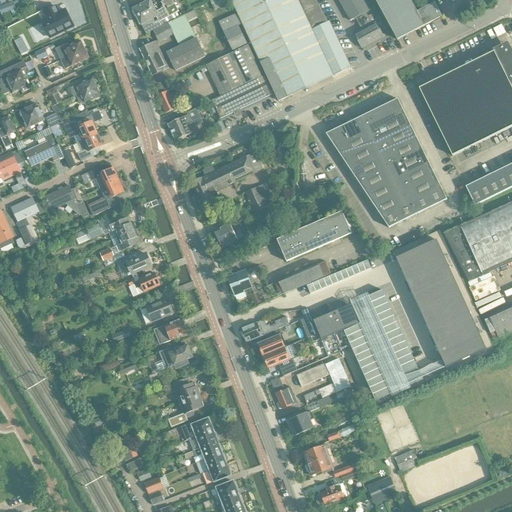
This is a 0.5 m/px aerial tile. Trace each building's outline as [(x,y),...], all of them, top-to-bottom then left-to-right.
[(150,1),(133,10),(137,17),(136,18),(140,24),(141,25),(146,34),(153,31),(177,19),(175,14),(179,12),(172,0),(167,0),(161,3),(164,7),(161,8),(162,10),(156,13),(150,1)] [(212,0),(211,1),(215,10),(232,2),(261,65),(270,60),(288,97),(289,97),(351,68),(329,22),(328,23),(315,0),(212,0)] [(338,0),(348,18),(350,21),(356,18),(365,13),(369,10),(363,0),(338,0)] [(375,0),(397,40),(398,40),(405,36),(415,31),(434,22),(442,17),(434,3),(417,12),(410,0),(375,0)] [(13,3),(0,7),(0,10),(2,15),(16,10),(13,3)] [(47,19),(42,22),(50,38),(73,26),(65,10),(59,13),(56,7),(44,13),(47,19)] [(177,19),(153,31),(159,42),(174,35),(175,37),(177,41),(179,46),(167,52),(175,71),(204,57),(196,38),(195,39),(187,23),(197,18),(194,11),(177,19)] [(362,30),(354,35),(362,48),(383,36),(376,23),(372,25),(365,13),(356,18),(362,30)] [(236,14),(225,19),(229,29),(223,32),(231,51),(246,44),(238,25),(240,24),(236,14)] [(63,46),(56,49),(57,52),(61,60),(85,49),(81,41),(64,49),(63,46)] [(156,41),(140,50),(146,63),(163,55),(156,41)] [(494,52),(419,89),(453,156),(511,127),(511,50),(509,45),(508,43),(493,50),(494,52)] [(248,46),(207,66),(221,96),(263,77),(248,46)] [(45,49),(35,54),(38,60),(48,55),(45,49)] [(85,49),(61,60),(65,70),(68,68),(89,58),(85,49)] [(153,76),(169,68),(163,55),(146,63),(153,76)] [(270,60),(261,65),(266,75),(274,91),(279,102),(288,97),(270,60)] [(24,62),(10,68),(20,90),(28,86),(21,70),(27,68),(26,67),(24,62)] [(43,69),(44,71),(43,71),(46,79),(52,76),(48,66),(43,69)] [(0,76),(1,79),(0,79),(0,86),(4,95),(11,91),(12,94),(20,90),(10,68),(2,72),(0,72),(0,76)] [(221,96),(212,100),(212,102),(217,112),(220,119),(221,119),(273,95),(272,92),(274,91),(266,75),(263,77),(221,96)] [(93,78),(70,89),(74,97),(76,96),(80,94),(97,86),(93,78)] [(80,94),(76,96),(79,104),(84,102),(84,103),(101,95),(97,86),(80,94)] [(173,89),(158,96),(166,114),(181,106),(173,89)] [(58,94),(49,98),(53,107),(58,105),(62,103),(58,94)] [(369,113),(376,127),(404,113),(398,99),(369,113)] [(212,102),(206,105),(211,114),(217,112),(212,102)] [(37,104),(29,108),(20,112),(28,129),(37,125),(45,121),(37,104)] [(58,105),(53,107),(57,115),(60,122),(66,120),(58,105)] [(188,126),(192,124),(194,128),(204,123),(197,109),(187,113),(188,115),(168,124),(176,142),(192,134),(188,126)] [(77,123),(66,128),(71,138),(80,134),(83,141),(98,134),(95,127),(96,127),(91,116),(88,118),(85,112),(74,117),(77,123)] [(369,113),(355,120),(362,134),(368,131),(376,127),(369,113)] [(376,127),(368,131),(375,143),(411,126),(404,113),(376,127)] [(56,114),(46,118),(50,128),(57,125),(60,124),(56,114)] [(15,132),(9,117),(0,121),(3,128),(0,129),(0,135),(2,139),(6,148),(12,145),(8,136),(15,132)] [(341,127),(348,141),(362,134),(355,120),(341,127)] [(417,138),(411,126),(375,143),(381,156),(417,138)] [(341,127),(326,135),(335,147),(348,141),(341,127)] [(25,153),(21,155),(24,162),(28,160),(31,166),(40,163),(52,157),(54,162),(59,160),(55,151),(57,149),(51,135),(52,134),(50,128),(42,132),(45,137),(47,142),(25,153)] [(335,147),(343,159),(375,143),(368,131),(362,134),(348,141),(335,147)] [(93,157),(90,152),(103,146),(98,134),(83,141),(76,144),(81,153),(78,154),(82,162),(93,157)] [(423,151),(417,138),(381,156),(387,168),(394,165),(423,151)] [(343,159),(350,171),(381,156),(375,143),(343,159)] [(0,179),(19,170),(17,165),(23,162),(18,151),(17,150),(0,158),(0,179)] [(423,151),(394,165),(400,177),(429,163),(423,151)] [(203,204),(210,201),(212,202),(216,200),(217,197),(215,192),(263,170),(255,153),(214,172),(212,167),(203,171),(205,176),(193,182),(203,204)] [(350,171),(358,182),(387,168),(381,156),(350,171)] [(76,167),(72,158),(66,161),(69,170),(76,167)] [(96,180),(100,189),(119,181),(114,169),(113,169),(110,163),(88,173),(92,182),(96,180)] [(435,176),(429,163),(400,177),(406,190),(435,176)] [(394,165),(387,168),(358,182),(366,194),(400,177),(394,165)] [(511,188),(511,167),(511,165),(502,170),(511,188)] [(511,188),(502,170),(493,174),(502,193),(511,188)] [(502,193),(493,174),(484,178),(494,197),(502,193)] [(441,188),(435,176),(406,190),(412,202),(426,196),(441,188)] [(366,194),(374,206),(406,190),(400,177),(366,194)] [(475,183),(484,202),(494,197),(484,178),(475,183)] [(119,181),(100,189),(105,199),(101,200),(102,202),(89,208),(93,217),(117,206),(113,198),(124,192),(119,181)] [(466,187),(475,206),(484,202),(475,183),(466,187)] [(69,186),(45,197),(52,211),(65,204),(79,217),(82,215),(83,218),(88,215),(76,189),(71,191),(69,186)] [(256,188),(246,193),(253,210),(255,213),(266,208),(256,188)] [(432,207),(447,200),(441,188),(426,196),(432,207)] [(382,218),(399,209),(412,203),(412,202),(406,190),(374,206),(382,218)] [(412,202),(418,214),(432,207),(426,196),(412,202)] [(33,199),(12,208),(18,222),(27,217),(38,212),(39,215),(45,212),(40,200),(34,203),(33,199)] [(399,209),(404,221),(418,214),(412,202),(412,203),(399,209)] [(389,228),(404,221),(399,209),(382,218),(389,228)] [(0,249),(15,243),(12,239),(14,238),(1,211),(0,211),(0,249)] [(277,241),(287,263),(352,234),(342,212),(277,240),(277,241)] [(214,231),(212,235),(214,239),(218,240),(222,249),(237,241),(244,238),(240,231),(235,221),(240,219),(238,213),(227,218),(230,224),(214,231)] [(48,217),(43,219),(47,226),(51,224),(48,217)] [(113,225),(113,226),(107,229),(112,241),(119,237),(136,230),(132,222),(131,223),(128,218),(113,225)] [(511,222),(503,227),(511,245),(511,244),(511,222)] [(99,225),(86,231),(90,240),(103,234),(99,225)] [(503,227),(493,231),(501,249),(511,245),(503,227)] [(136,230),(119,237),(112,241),(118,252),(124,249),(125,251),(140,244),(137,238),(139,237),(136,230)] [(493,231),(484,235),(492,253),(501,249),(493,231)] [(484,235),(474,239),(478,248),(482,256),(482,258),(492,253),(484,235)] [(31,237),(23,241),(26,246),(33,242),(31,237)] [(21,239),(16,241),(20,250),(25,248),(21,239)] [(474,239),(460,246),(464,254),(478,248),(474,239)] [(434,348),(436,346),(446,367),(486,349),(436,240),(396,258),(407,281),(404,283),(409,293),(412,292),(432,336),(429,337),(434,348)] [(511,247),(511,245),(501,249),(508,264),(511,271),(511,247)] [(478,248),(464,254),(468,262),(482,256),(478,248)] [(501,249),(492,253),(499,268),(502,276),(511,271),(508,264),(501,249)] [(110,250),(100,254),(104,262),(114,257),(110,250)] [(492,253),(482,258),(485,264),(489,271),(489,273),(493,280),(502,276),(499,268),(492,253)] [(125,264),(126,268),(125,268),(129,276),(130,275),(130,276),(142,270),(144,274),(152,270),(150,267),(151,266),(146,255),(125,264)] [(482,256),(468,262),(471,270),(485,264),(482,258),(482,256)] [(368,260),(362,263),(366,271),(371,269),(368,260)] [(362,263),(357,265),(360,273),(366,271),(362,263)] [(273,299),(331,275),(326,264),(268,287),(273,299)] [(485,264),(471,270),(475,277),(489,271),(485,264)] [(357,265),(351,267),(355,276),(360,273),(357,265)] [(351,267),(346,270),(349,278),(355,276),(351,267)] [(346,270),(340,272),(344,280),(349,278),(346,270)] [(239,274),(228,278),(235,296),(237,300),(246,297),(244,291),(252,289),(251,286),(252,285),(248,274),(247,274),(246,271),(239,274)] [(489,271),(475,277),(476,279),(479,286),(493,280),(489,273),(489,271)] [(80,285),(100,276),(98,272),(78,281),(80,285)] [(340,272),(335,274),(338,283),(344,280),(340,272)] [(135,285),(136,289),(139,295),(145,292),(145,293),(160,286),(159,284),(160,283),(159,280),(157,279),(155,273),(139,280),(138,277),(128,282),(130,287),(135,285)] [(7,277),(15,294),(21,291),(13,274),(7,277)] [(335,274),(329,277),(333,285),(338,283),(335,274)] [(329,277),(324,279),(327,287),(333,285),(329,277)] [(324,279),(318,281),(321,290),(327,287),(324,279)] [(318,281),(312,284),(316,292),(321,290),(318,281)] [(312,284),(307,286),(308,290),(310,294),(316,292),(312,284)] [(369,296),(368,297),(371,304),(386,297),(383,291),(369,296)] [(251,294),(256,306),(262,304),(257,292),(251,294)] [(367,294),(350,301),(361,324),(363,331),(366,337),(369,343),(372,350),(375,356),(378,362),(381,369),(383,375),(386,381),(389,388),(392,394),(408,386),(406,380),(403,374),(400,367),(397,361),(394,355),(391,348),(388,342),(385,335),(382,329),(380,323),(377,316),(374,310),(371,304),(368,297),(367,294)] [(386,297),(371,304),(374,310),(388,303),(386,297)] [(88,300),(78,304),(81,310),(90,306),(88,300)] [(174,314),(168,300),(147,308),(152,322),(174,314)] [(388,303),(374,310),(377,316),(391,310),(388,303)] [(511,331),(511,304),(488,315),(489,318),(484,320),(491,334),(495,332),(498,338),(511,331)] [(351,306),(314,322),(319,334),(322,340),(334,335),(359,324),(351,306)] [(308,309),(302,312),(305,319),(308,328),(315,326),(313,322),(312,319),(309,311),(308,309)] [(391,310),(377,316),(377,317),(380,323),(394,316),(391,310)] [(394,316),(380,323),(382,329),(397,322),(394,316)] [(272,333),(278,330),(279,330),(290,325),(287,317),(275,322),(277,326),(276,326),(275,325),(271,327),(269,326),(267,327),(265,320),(248,327),(246,326),(244,327),(242,329),(241,330),(246,343),(272,333)] [(187,328),(185,328),(182,319),(154,330),(160,345),(188,334),(187,332),(188,331),(187,328)] [(397,322),(382,329),(385,335),(400,329),(397,322)] [(359,325),(344,332),(347,338),(363,331),(361,324),(359,325)] [(308,328),(306,329),(310,338),(318,334),(315,326),(308,328)] [(117,343),(132,336),(129,328),(114,334),(117,343)] [(400,329),(385,335),(388,342),(403,335),(400,329)] [(363,331),(347,338),(350,344),(366,337),(363,331)] [(83,332),(74,337),(76,342),(86,338),(83,332)] [(282,335),(258,345),(260,350),(263,357),(287,347),(282,335)] [(403,335),(388,342),(391,348),(406,342),(403,335)] [(366,337),(350,344),(351,347),(353,351),(369,343),(366,337)] [(406,342),(391,348),(394,355),(409,348),(406,342)] [(369,343),(353,351),(356,357),(372,350),(369,343)] [(287,347),(263,357),(266,364),(268,369),(278,365),(283,377),(297,372),(292,360),(297,358),(292,345),(287,347)] [(163,361),(155,364),(159,372),(166,369),(175,365),(177,369),(181,367),(183,367),(189,364),(187,360),(193,358),(192,356),(193,354),(192,352),(190,351),(188,346),(178,350),(176,346),(160,353),(163,361)] [(409,348),(394,355),(397,361),(412,354),(409,348)] [(372,350),(356,357),(359,363),(375,356),(372,350)] [(412,354),(397,361),(400,367),(414,361),(414,359),(412,354)] [(375,356),(359,363),(361,370),(378,362),(375,356)] [(62,358),(56,361),(58,367),(64,364),(62,358)] [(336,394),(351,387),(339,359),(326,365),(325,364),(297,376),(302,387),(331,375),(334,383),(319,390),(304,396),(308,406),(310,405),(310,406),(317,403),(336,395),(336,394)] [(104,373),(117,367),(114,361),(101,366),(104,373)] [(414,361),(400,367),(403,374),(417,367),(414,361)] [(137,369),(134,362),(118,369),(120,376),(137,369)] [(378,362),(361,370),(364,376),(381,369),(378,362)] [(69,363),(61,367),(64,373),(72,369),(69,363)] [(417,367),(403,374),(404,376),(406,380),(420,373),(419,371),(417,367)] [(381,369),(364,376),(367,382),(383,375),(381,369)] [(420,373),(406,380),(408,384),(408,386),(410,386),(423,380),(422,378),(420,373)] [(383,375),(367,382),(370,389),(386,381),(383,375)] [(173,392),(177,390),(181,402),(199,395),(199,394),(200,392),(199,389),(197,389),(195,383),(191,385),(188,378),(170,385),(173,392)] [(386,381),(370,389),(373,395),(389,388),(386,381)] [(283,410),(298,403),(291,387),(276,394),(279,402),(277,405),(279,409),(282,409),(283,410)] [(389,388),(373,395),(376,401),(391,394),(392,394),(389,388)] [(201,396),(200,396),(199,395),(181,402),(185,413),(180,416),(181,420),(193,415),(192,412),(204,407),(202,401),(203,399),(201,396)] [(336,395),(317,403),(320,408),(339,400),(336,395)] [(288,422),(294,437),(313,428),(309,420),(314,418),(311,412),(288,422)] [(180,424),(178,418),(170,421),(172,427),(180,424)] [(189,424),(181,427),(187,441),(189,441),(191,440),(195,438),(213,431),(215,428),(213,424),(210,423),(209,419),(190,427),(189,424)] [(191,440),(189,441),(193,452),(199,449),(218,442),(217,439),(218,436),(216,432),(214,432),(213,431),(195,438),(191,440)] [(339,431),(327,436),(329,442),(342,437),(339,431)] [(108,445),(113,443),(109,434),(104,436),(108,445)] [(193,452),(185,455),(186,459),(195,456),(196,458),(193,459),(195,464),(196,464),(204,460),(204,461),(222,453),(222,452),(223,450),(222,446),(219,446),(218,442),(199,449),(193,452)] [(307,464),(308,465),(330,457),(325,444),(313,448),(313,450),(303,454),(305,459),(304,460),(306,463),(307,464)] [(130,450),(121,454),(122,455),(125,462),(133,458),(130,450)] [(401,473),(420,465),(414,451),(395,459),(401,473)] [(204,460),(196,464),(200,475),(202,474),(208,472),(227,464),(225,461),(227,459),(225,454),(222,454),(222,453),(204,461),(204,460)] [(323,474),(334,470),(330,457),(308,465),(308,466),(307,467),(308,471),(310,471),(312,476),(322,472),(323,474)] [(130,473),(137,470),(133,462),(126,465),(130,473)] [(208,472),(202,474),(206,485),(212,483),(213,483),(231,476),(231,475),(232,473),(231,468),(228,468),(227,464),(208,472)] [(340,477),(354,472),(352,465),(333,472),(335,479),(340,477)] [(151,478),(148,469),(137,474),(140,482),(151,478)] [(354,472),(340,477),(343,482),(353,479),(359,476),(357,471),(354,472)] [(148,495),(164,489),(159,478),(144,484),(148,495)] [(367,487),(368,490),(376,508),(388,503),(386,499),(398,494),(391,478),(367,487)] [(216,502),(220,501),(238,493),(237,490),(238,488),(237,484),(234,483),(233,482),(215,489),(218,495),(214,497),(216,502)] [(325,502),(326,505),(345,498),(348,497),(343,484),(340,485),(327,490),(328,492),(321,494),(322,497),(321,497),(321,498),(320,498),(320,499),(320,500),(320,501),(321,501),(321,502),(322,502),(323,503),(324,503),(325,502)] [(164,501),(160,491),(149,496),(153,506),(164,501)] [(238,493),(220,501),(224,511),(242,505),(242,504),(243,501),(242,497),(240,497),(238,493)]
